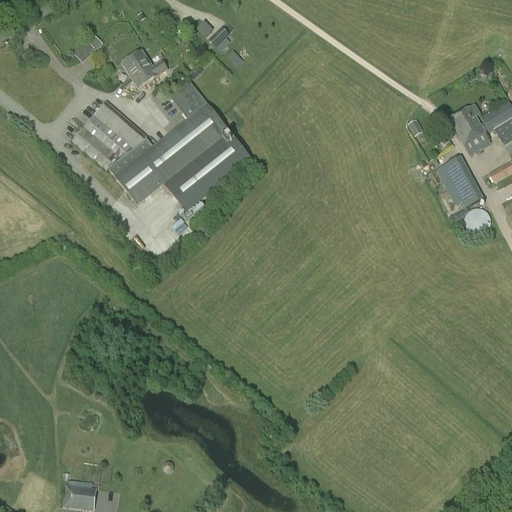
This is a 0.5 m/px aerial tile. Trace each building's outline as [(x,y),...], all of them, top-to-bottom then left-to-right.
[(206,23),(198,27),(203,39),(211,35),(206,23)] [(215,51),(230,37),(222,29),(208,43),(215,51)] [(80,64),(94,52),(87,45),(74,57),(80,64)] [(131,81),(151,68),(142,53),(121,66),(131,81)] [(151,68),(131,81),(138,91),(158,78),(168,72),(162,62),(152,68),(151,68)] [(195,82),(202,72),(197,68),(189,78),(195,82)] [(169,99),(187,121),(156,147),(106,103),(71,144),(106,174),(108,171),(137,208),(163,188),(186,215),(252,163),(207,106),(189,83),(175,94),(169,99)] [(483,124),(480,126),(475,118),(479,115),(474,107),(449,123),(470,158),(491,146),(485,137),(486,136),(484,134),(488,132),(490,134),(494,132),(509,158),(511,156),(511,109),(508,104),(481,120),(483,124)] [(408,126),(414,138),(423,133),(417,121),(408,126)] [(460,159),(440,169),(436,172),(441,181),(455,208),(480,195),(460,159)] [(494,186),(511,175),(511,165),(511,166),(510,164),(488,176),(494,186)] [(480,211),(476,211),(475,211),(482,208),(479,203),(451,218),(456,226),(464,222),(464,227),(466,231),(468,234),(472,237),(476,238),(481,237),(485,235),(488,233),(490,229),(490,224),(490,220),(487,216),(484,213),(480,211)] [(63,509),(86,511),(93,511),(97,491),(91,490),(92,486),(69,483),(68,488),(66,488),(63,509)]
